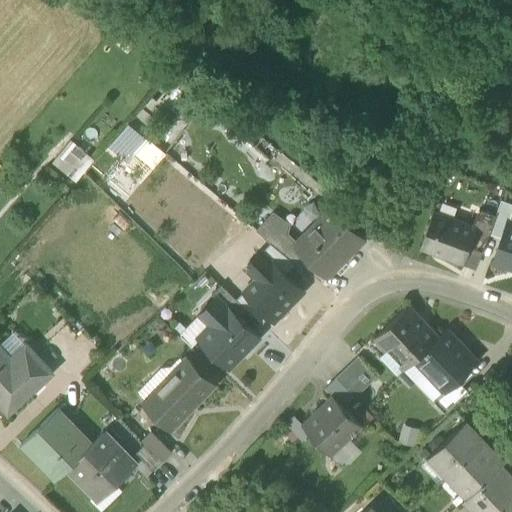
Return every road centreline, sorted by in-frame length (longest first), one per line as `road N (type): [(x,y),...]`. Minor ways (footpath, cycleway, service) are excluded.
road 1 (residential): [(511,315),(449,289),(370,279),(262,423),(169,511)]
road 2 (track): [(370,279),(375,249),(511,43)]
